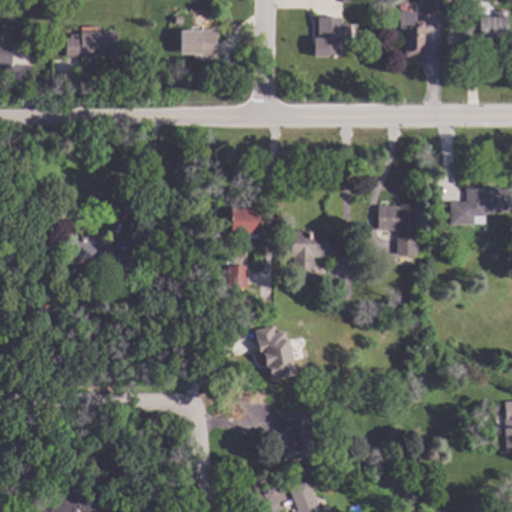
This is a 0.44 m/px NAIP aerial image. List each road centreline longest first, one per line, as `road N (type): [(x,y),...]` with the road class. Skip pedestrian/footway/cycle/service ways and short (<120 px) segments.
road 1 (residential): [(0,118),(511,108)]
road 2 (residential): [(187,411),(0,407)]
